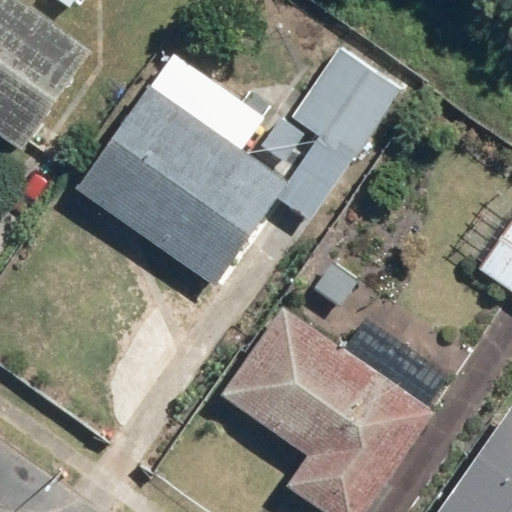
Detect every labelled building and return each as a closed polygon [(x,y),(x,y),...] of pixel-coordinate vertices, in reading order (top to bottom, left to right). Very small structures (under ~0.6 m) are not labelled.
[(13,0),(0,0),(0,129),(13,138),(78,44),(13,0)] [(47,0),(74,21),(90,0),(47,0)] [(340,52),(295,115),(353,155),(397,92),(340,52)] [(152,98),(90,189),(214,273),(276,182),(152,98)] [(511,240),(490,275),(511,288),(511,240)] [(329,251),(303,286),(341,313),(366,278),(329,251)] [(284,313),(229,393),(364,483),(418,402),(284,313)] [(511,511),(511,423),(448,511),(511,511)]
